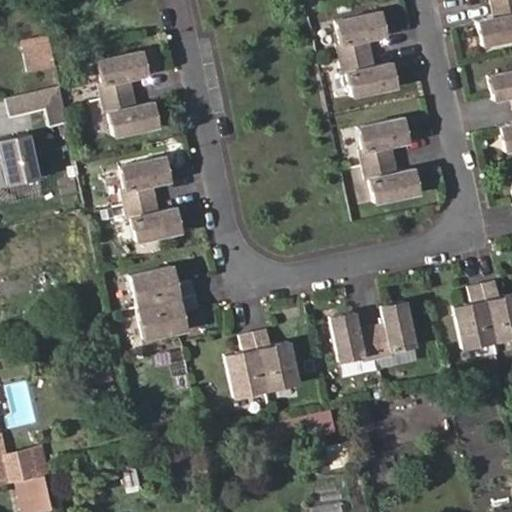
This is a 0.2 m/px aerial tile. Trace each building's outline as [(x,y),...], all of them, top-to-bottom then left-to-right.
[(511,37),(511,0),(502,0),(490,3),(493,16),(475,20),(480,44),(511,37)] [(385,33),(380,10),(334,19),(339,42),(336,43),(339,58),(369,51),(366,37),(385,33)] [(22,47),(48,41),(47,34),(21,39),(22,47)] [(53,66),(48,41),(22,47),(27,71),(53,66)] [(146,73),(141,49),(96,59),(100,82),(97,82),(100,97),(131,91),(128,77),(146,73)] [(395,85),(390,61),(372,65),(369,51),(339,58),(342,72),(345,72),(350,94),(395,85)] [(511,69),(486,75),(491,99),(510,95),(511,105),(511,69)] [(63,120),(55,85),(2,97),(6,114),(42,106),(46,124),(63,120)] [(157,124),(152,101),(133,105),(131,91),(100,97),(103,112),(107,111),(112,134),(157,124)] [(407,140),(402,116),(357,125),(362,148),(359,149),(361,164),(392,157),(389,144),(407,140)] [(511,147),(511,123),(497,126),(502,150),(511,147)] [(36,176),(26,131),(0,137),(0,168),(3,184),(36,176)] [(167,179),(162,155),(117,165),(122,188),(119,188),(121,203),(152,197),(149,183),(167,179)] [(418,191),(413,167),(395,171),(392,157),(361,164),(365,178),(368,178),(373,201),(418,191)] [(73,174),(70,161),(58,164),(62,176),(73,174)] [(178,230),(173,206),(155,210),(152,197),(121,203),(125,218),(128,217),(133,240),(178,230)] [(191,293),(188,280),(173,282),(169,265),(127,274),(134,305),(191,293)] [(511,336),(511,293),(496,296),(493,281),(479,284),(491,341),(511,336)] [(491,341),(479,284),(465,287),(468,302),(451,306),(460,348),(491,341)] [(182,328),(179,310),(194,307),(191,293),(134,305),(141,337),(182,328)] [(411,346),(402,300),(378,306),(382,324),(368,327),(375,357),(389,354),(389,351),(411,346)] [(375,357),(368,327),(354,330),(350,311),(327,316),(336,361),(359,357),(360,360),(375,357)] [(295,383),(286,341),(268,345),(264,330),(251,333),(263,390),(295,383)] [(263,390),(251,333),(237,336),(240,351),(222,355),(231,396),(263,390)] [(108,378),(105,362),(92,364),(95,381),(108,378)] [(373,423),(369,405),(351,409),(355,428),(373,423)] [(333,435),(328,417),(311,421),(312,428),(316,439),(333,435)] [(316,439),(312,428),(285,436),(288,447),(316,439)] [(0,458),(6,482),(15,480),(23,478),(41,474),(43,474),(36,446),(4,454),(0,438),(0,458)] [(350,440),(323,446),(329,469),(355,463),(350,440)] [(49,472),(42,445),(36,446),(43,474),(46,473),(49,472)] [(138,484),(132,459),(121,462),(127,487),(138,484)] [(49,507),(41,474),(23,478),(30,511),(49,507)] [(26,511),(30,511),(23,478),(15,480),(22,511),(26,511)]
